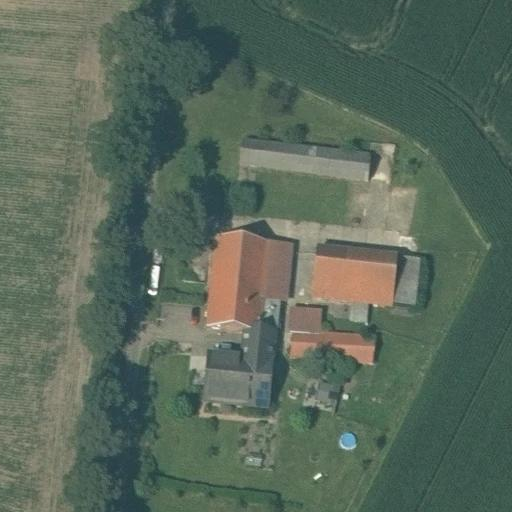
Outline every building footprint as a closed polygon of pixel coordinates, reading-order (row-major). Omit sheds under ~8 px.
[(369,158),(241,143),(238,167),(367,183),(369,158)] [(267,246),(215,240),(210,291),(262,297),(267,246)] [(288,248),(267,246),(262,297),(280,298),(283,299),(288,248)] [(395,259),(316,251),(311,299),(391,307),(395,259)] [(417,261),(395,259),(391,307),(412,310),(417,261)] [(262,297),(210,291),(206,330),(272,337),(276,337),(280,298),(262,297)] [(242,363),(229,361),(229,360),(208,358),(204,402),(265,409),(272,337),(245,334),(242,363)] [(375,340),(291,335),(289,360),(372,365),(375,340)] [(339,405),(341,387),(320,385),(318,403),(339,405)]
